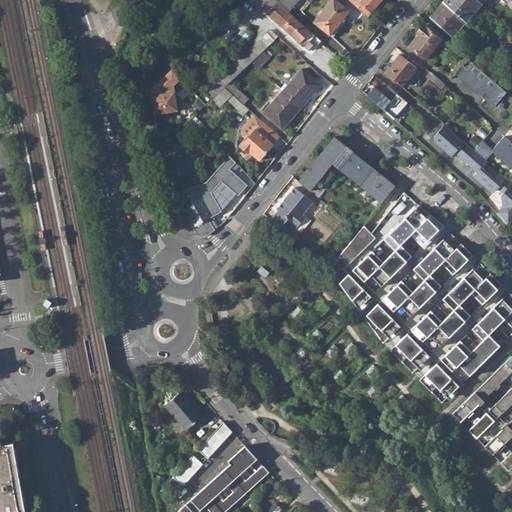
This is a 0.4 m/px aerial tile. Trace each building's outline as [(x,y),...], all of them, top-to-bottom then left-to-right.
[(275,0),(271,0),(264,8),(269,13),(277,20),(275,21),(308,51),(309,49),(311,51),(321,41),(288,12),(277,1),(275,0)] [(277,0),(277,1),(288,12),(298,0),(306,0),(310,3),(312,0),(277,0)] [(336,0),(331,0),(313,22),(330,35),(333,37),(339,30),(335,28),(349,10),(336,0)] [(368,17),(382,0),(357,0),(353,4),(368,17)] [(445,0),(443,2),(445,4),(466,23),(467,24),(484,5),(483,4),(478,0),(445,0)] [(430,17),(432,19),(445,4),(443,2),(430,17)] [(466,23),(445,4),(432,19),(451,36),(457,29),(459,31),(466,23)] [(266,16),(306,53),(308,51),(275,21),(277,20),(269,13),(266,16)] [(216,26),(220,30),(232,17),(228,14),(216,26)] [(425,27),(424,26),(417,34),(419,35),(409,47),(424,60),(444,36),(428,23),(425,27)] [(271,29),(205,91),(212,99),(212,98),(224,87),(230,81),(251,61),(263,51),(266,48),(278,36),(271,29)] [(451,36),(453,38),(459,31),(457,29),(451,36)] [(337,41),(353,52),(358,45),(342,34),(337,41)] [(263,51),(269,56),(271,54),(266,48),(263,51)] [(263,51),(251,61),(257,67),(269,56),(263,51)] [(417,68),(400,54),(385,72),(401,86),(417,68)] [(461,79),(477,93),(480,93),(484,96),(484,99),(491,105),(497,99),(498,100),(507,93),(474,64),(461,79)] [(150,89),(154,114),(178,111),(174,85),(181,78),(172,68),(150,89)] [(285,83),(281,88),(283,89),(282,90),(301,107),(320,85),(302,69),(287,85),(285,83)] [(230,81),(224,87),(243,104),(248,98),(230,81)] [(367,94),(384,108),(386,111),(393,116),(395,118),(408,103),(387,85),(381,92),(374,86),(367,94)] [(224,87),(212,98),(220,106),(227,99),(243,114),(248,108),(243,104),(224,87)] [(282,90),(262,112),(281,129),(301,107),(282,90)] [(236,142),(240,146),(248,152),(249,151),(258,160),(279,136),(254,114),(241,129),(241,133),(243,135),(236,142)] [(452,130),(445,124),(434,137),(434,141),(451,157),(454,153),(476,172),(473,176),(490,191),(495,191),(497,188),(503,193),(501,195),(502,206),(497,212),(508,225),(511,220),(511,193),(507,189),(511,184),(499,172),(494,178),(477,162),(482,157),(469,146),(464,151),(447,136),(452,130)] [(511,142),(504,136),(491,151),(511,169),(511,167),(511,142)] [(334,164),(348,147),(336,137),(299,181),(312,191),(320,198),(337,177),(329,170),(334,164)] [(334,164),(340,169),(355,152),(348,147),(334,164)] [(183,150),(162,157),(164,165),(166,164),(167,167),(171,177),(190,171),(183,150)] [(380,204),(395,185),(355,152),(340,169),(380,204)] [(205,182),(174,193),(183,209),(184,208),(195,226),(222,211),(215,198),(211,191),(220,181),(238,196),(246,185),(228,170),(234,162),(228,156),(205,182)] [(313,202),(294,187),(276,209),(278,210),(270,219),(290,235),(296,228),(301,232),(310,220),(303,214),(313,202)] [(353,270),(375,292),(412,256),(401,245),(413,233),(424,244),(443,225),(431,215),(425,220),(414,209),(384,239),(395,250),(383,262),(372,250),(353,270)] [(66,245),(70,244),(68,235),(65,225),(62,226),(66,245)] [(364,225),(339,256),(348,265),(376,237),(364,225)] [(382,300),(404,322),(441,286),(430,275),(442,263),(453,274),(473,255),(461,243),(454,250),(444,239),(413,269),(424,280),(412,291),(402,280),(382,300)] [(326,256),(322,261),(330,268),(334,262),(326,256)] [(348,274),(349,274),(371,296),(378,303),(401,326),(407,333),(430,356),(437,363),(459,386),(463,382),(441,359),(434,352),(411,329),(404,322),(382,300),(375,292),(353,270),(348,265),(343,269),(348,274)] [(411,329),(434,352),(471,316),(460,305),(472,293),(483,304),(502,285),(490,273),(484,280),(473,269),(443,299),(453,310),(442,321),(431,310),(411,329)] [(339,283),(358,309),(371,296),(349,274),(348,274),(339,283)] [(460,340),(441,359),(463,382),(511,333),(511,308),(502,298),(472,328),(483,339),(471,351),(460,340)] [(378,303),(364,317),(374,330),(378,327),(389,338),(401,326),(378,303)] [(407,333),(390,350),(402,362),(407,356),(418,368),(430,356),(407,333)] [(511,355),(452,413),(461,421),(467,415),(469,417),(474,412),(472,410),(478,404),(480,402),(511,371),(511,355)] [(437,363),(420,380),(431,392),(437,386),(447,397),(459,386),(437,363)] [(511,387),(488,410),(497,418),(511,403),(511,387)] [(202,416),(181,392),(165,405),(187,430),(202,416)] [(495,421),(502,429),(505,427),(497,418),(488,410),(480,402),(478,404),(486,412),(495,421)] [(475,423),(469,430),(477,438),(495,421),(486,412),(480,419),(478,417),(473,422),(475,423)] [(502,429),(485,446),(493,454),(499,448),(501,450),(506,445),(504,443),(510,437),(511,435),(511,419),(505,427),(502,429)] [(231,430),(224,421),(198,450),(208,459),(232,431),(231,430)] [(24,511),(13,443),(1,445),(1,443),(0,442),(0,511),(24,511)] [(230,464),(248,448),(245,445),(228,461),(230,464)] [(224,511),(269,472),(248,448),(230,464),(176,511),(224,511)] [(507,456),(501,463),(509,471),(511,467),(511,451),(510,450),(505,454),(507,456)] [(203,464),(193,455),(173,477),(183,486),(203,464)]
